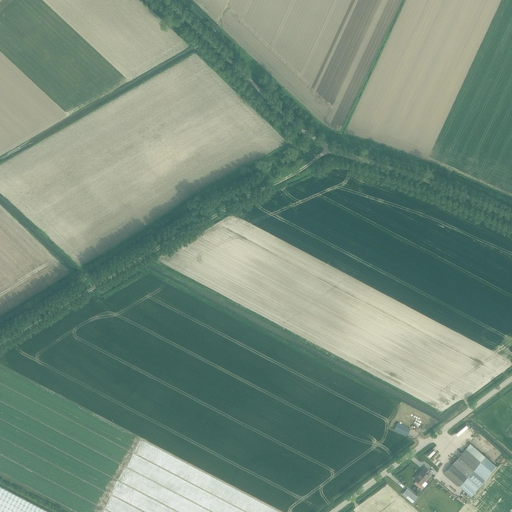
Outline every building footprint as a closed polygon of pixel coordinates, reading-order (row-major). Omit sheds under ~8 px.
[(398,423),(394,429),(406,436),(410,429),(398,423)] [(445,473),(460,486),(471,496),(492,471),(481,462),(466,448),(445,473)] [(418,474),(414,479),(421,484),(429,475),(428,474),(430,471),(425,467),(423,470),(419,475),(418,474)] [(0,511),(49,511),(0,486),(0,511)] [(404,492),(402,494),(406,497),(408,495),(414,500),(417,497),(407,488),(404,492)]
